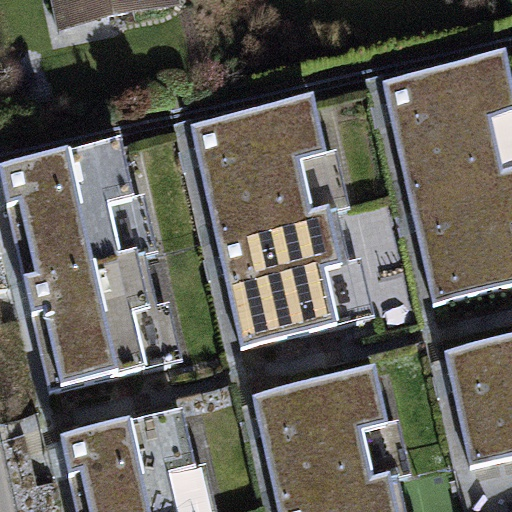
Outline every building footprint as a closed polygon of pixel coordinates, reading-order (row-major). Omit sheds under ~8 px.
[(183,0),(52,0),(60,41),(187,17),(183,0)] [(511,89),(506,62),(385,90),(410,199),(511,175),(511,89)] [(313,105),(191,133),(217,243),(338,215),(313,105)] [(122,149),(0,177),(25,287),(147,259),(122,149)] [(511,175),(410,199),(434,308),(511,289),(511,175)] [(338,215),(217,243),(242,352),(364,324),(338,215)] [(147,259),(25,287),(50,396),(171,369),(147,259)] [(511,343),(445,359),(471,470),(511,460),(511,343)] [(375,376),(254,403),(278,510),(400,482),(375,376)] [(204,511),(182,418),(60,446),(75,511),(204,511)] [(406,511),(400,482),(278,510),(278,511),(406,511)]
